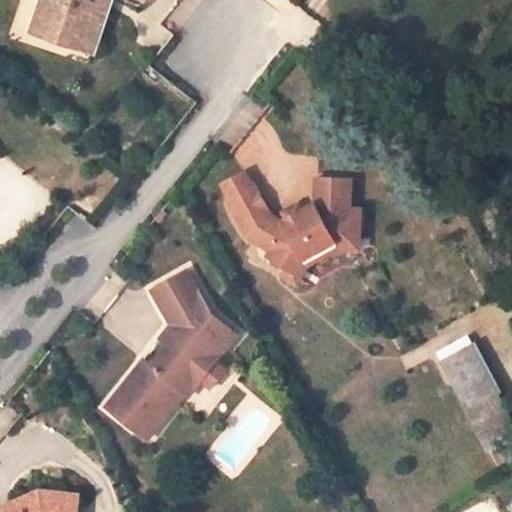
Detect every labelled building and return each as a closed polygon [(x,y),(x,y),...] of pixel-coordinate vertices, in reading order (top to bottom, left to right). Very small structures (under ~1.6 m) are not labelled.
[(98,40),(111,0),(44,0),(34,29),(64,39),(67,29),(98,40)] [(98,40),(67,29),(64,39),(95,49),(98,40)] [(245,171),(218,185),(225,198),(252,184),(245,171)] [(252,184),(225,198),(247,237),(270,251),(266,258),(285,269),(294,255),(302,260),(335,242),(335,239),(358,239),(359,211),(348,210),(349,180),(315,179),(314,205),(281,223),(269,216),(252,184)] [(302,260),(294,255),(285,269),(282,275),(294,283),(305,264),(336,248),(358,250),(358,239),(335,239),(335,242),(302,260)] [(184,272),(150,292),(170,326),(175,335),(167,344),(151,364),(144,359),(107,405),(148,438),(184,393),(188,396),(201,380),(199,363),(215,361),(236,335),(209,315),(184,272)] [(175,335),(170,326),(161,338),(167,344),(175,335)] [(511,436),(511,416),(473,341),(442,358),(489,448),(511,436)] [(215,361),(199,363),(201,380),(211,388),(225,370),(215,361)] [(73,511),(76,494),(37,490),(7,503),(11,511),(10,511),(73,511)] [(7,503),(0,506),(0,511),(10,511),(11,511),(7,503)]
